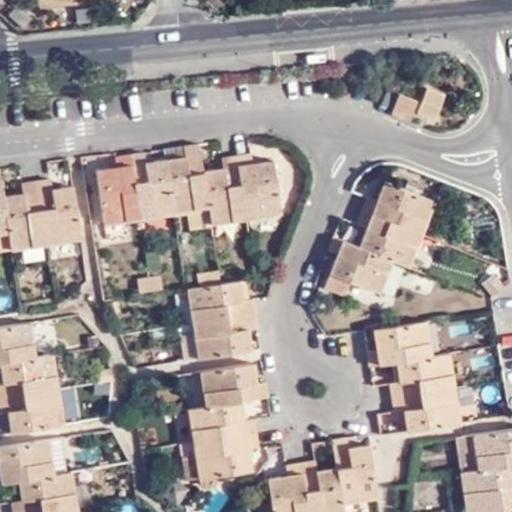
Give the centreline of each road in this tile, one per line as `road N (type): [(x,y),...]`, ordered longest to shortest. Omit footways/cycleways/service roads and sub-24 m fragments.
road 1 (residential): [(354,129),(302,112),(0,145)]
road 2 (tertiary): [(174,40),(496,13)]
road 3 (residential): [(354,129),(289,293),(297,352),(320,395)]
road 4 (tertiary): [(0,55),(174,40)]
